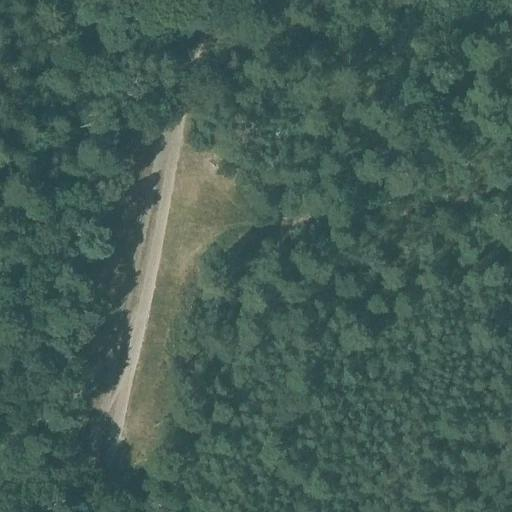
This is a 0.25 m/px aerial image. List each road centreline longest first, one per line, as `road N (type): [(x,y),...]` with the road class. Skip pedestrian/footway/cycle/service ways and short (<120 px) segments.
road 1 (track): [(91,511),(206,0)]
road 2 (track): [(511,138),(439,185),(326,210),(237,214),(159,203)]
